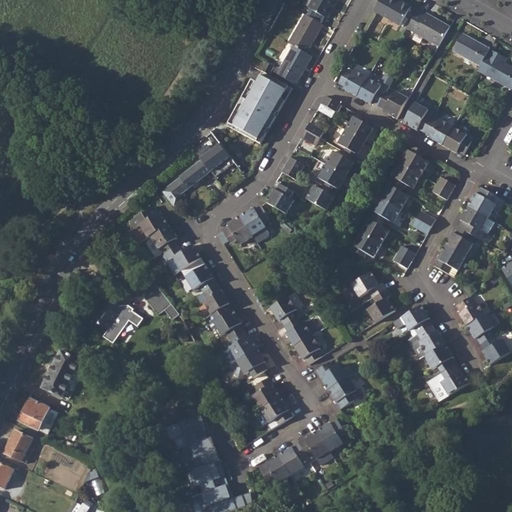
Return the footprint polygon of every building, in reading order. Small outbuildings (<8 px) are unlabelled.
[(326,18),(336,0),(312,0),(308,8),(326,18)] [(380,0),(374,11),(401,26),(411,7),(400,0),(399,0),(380,0)] [(407,28),(439,45),(450,26),(426,12),(424,14),(417,10),(407,28)] [(293,45),(307,53),(322,25),(304,14),(288,43),(293,45)] [(454,50),(481,65),(490,48),(463,33),(454,50)] [(277,74),(296,85),(312,56),(307,53),(293,45),(277,74)] [(511,65),(505,62),(503,61),(505,56),(490,48),(481,65),(479,69),(511,87),(511,65)] [(260,72),(269,77),(272,71),(274,67),(266,62),(260,72)] [(345,90),(358,97),(368,79),(355,72),(353,74),(347,70),(339,85),(346,88),(345,90)] [(286,90),(259,75),(231,126),(257,141),(286,90)] [(372,103),(379,107),(387,93),(381,89),(382,87),(368,79),(358,97),(371,105),(372,103)] [(384,112),(397,120),(409,99),(396,92),(393,97),(387,93),(379,107),(385,110),(384,112)] [(323,104),(337,112),(341,104),(327,97),(323,104)] [(418,130),(425,133),(433,119),(427,116),(429,111),(416,104),(404,124),(417,132),(418,130)] [(377,125),(370,121),(368,125),(362,121),(354,117),(347,130),(368,142),(377,125)] [(430,139),(444,147),(454,128),(441,121),(439,123),(433,119),(425,133),(431,137),(430,139)] [(243,173),(248,169),(245,164),(249,160),(220,122),(210,132),(219,143),(231,158),(243,173)] [(308,130),(322,138),(327,131),(312,122),(308,130)] [(458,152),(466,156),(473,142),(467,138),(468,136),(454,128),(444,147),(457,154),(458,152)] [(304,138),(318,146),(322,138),(308,130),(304,138)] [(340,143),(347,147),(354,151),(351,155),(358,158),(361,154),(362,154),(368,142),(347,130),(340,143)] [(211,173),(231,158),(219,143),(199,158),(202,161),(210,171),(211,173)] [(429,162),(422,159),(416,155),(419,150),(412,146),(401,165),(421,177),(429,162)] [(425,153),(419,150),(416,155),(422,159),(424,156),(425,153)] [(358,158),(351,155),(349,158),(343,155),(336,151),(328,164),(349,176),(358,158)] [(288,165),(303,173),(307,165),(292,158),(288,165)] [(182,194),(210,171),(202,161),(163,191),(175,205),(181,201),(182,194)] [(320,178),(327,182),(334,186),(332,190),(338,193),(341,189),(342,190),(349,176),(328,164),(320,178)] [(284,173),(298,181),(303,173),(288,165),(284,173)] [(392,181),(398,185),(400,181),(407,185),(414,189),(421,177),(401,165),(392,181)] [(438,186),(452,194),(456,186),(443,178),(438,186)] [(409,197),(402,193),(396,189),(398,185),(392,181),(382,199),(402,210),(409,197)] [(268,203),(289,215),(296,202),(292,200),(296,193),(281,184),(277,192),(275,190),(268,203)] [(338,193),(332,190),(330,194),(323,190),(316,186),(308,199),(329,211),(338,193)] [(434,193),(448,201),(452,194),(438,186),(434,193)] [(470,208),(490,219),(500,202),(501,200),(497,197),(482,189),(479,195),(477,195),(470,208)] [(373,217),(378,220),(381,216),(387,219),(389,220),(395,224),(402,210),(382,199),(374,212),(375,212),(373,217)] [(242,217),(254,237),(255,237),(259,244),(270,237),(271,233),(265,224),(271,220),(263,206),(257,210),(255,208),(242,217)] [(474,237),(489,246),(493,238),(490,236),(497,223),(490,219),(470,208),(462,221),(463,222),(460,229),(474,237)] [(141,228),(149,241),(152,240),(170,228),(162,216),(160,217),(156,209),(136,221),(131,225),(135,232),(141,228)] [(419,220),(433,228),(437,220),(423,213),(419,220)] [(385,223),(387,219),(381,216),(378,220),(385,224),(385,223)] [(239,241),(242,246),(255,237),(254,237),(242,217),(229,225),(230,227),(224,231),(233,245),(239,241)] [(390,232),(383,228),(376,224),(378,220),(373,217),(371,220),(370,220),(362,234),(383,245),(390,232)] [(411,225),(429,235),(433,228),(419,220),(415,218),(411,225)] [(162,251),(166,258),(180,249),(176,242),(178,241),(170,228),(152,240),(160,252),(162,251)] [(470,243),(474,237),(460,229),(456,235),(454,234),(447,248),(468,259),(475,246),(470,243)] [(353,251),(359,254),(362,250),(368,254),(375,258),(383,245),(362,234),(353,251)] [(399,254),(413,262),(418,255),(403,247),(399,254)] [(175,261),(183,274),(203,261),(195,248),(184,255),(180,249),(166,258),(170,264),(175,261)] [(436,268),(450,276),(454,269),(460,273),(468,259),(447,248),(436,268)] [(365,258),(368,254),(362,250),(359,254),(365,258)] [(395,262),(409,270),(413,262),(399,254),(395,262)] [(202,290),(206,296),(219,287),(207,268),(187,280),(195,293),(202,290)] [(371,292),(375,299),(389,290),(385,283),(382,285),(374,272),(353,284),(362,298),(371,292)] [(205,305),(214,318),(230,308),(232,307),(219,287),(206,296),(210,302),(205,305)] [(182,317),(158,288),(145,299),(161,318),(167,313),(175,322),(182,317)] [(370,310),(378,323),(398,311),(390,298),(393,296),(389,290),(375,299),(379,304),(370,310)] [(101,305),(91,320),(108,332),(104,338),(114,344),(129,322),(138,328),(143,320),(132,312),(134,310),(128,307),(121,307),(120,307),(105,296),(100,304),(101,305)] [(461,314),(469,327),(489,315),(480,302),(477,304),(473,298),(458,306),(462,313),(461,314)] [(282,322),(287,328),(300,320),(296,313),(298,312),(290,299),(272,310),(280,323),(282,322)] [(431,319),(423,307),(402,319),(395,324),(400,330),(407,326),(411,332),(416,329),(420,336),(434,327),(429,320),(431,319)] [(216,326),(224,338),(228,336),(232,342),(246,334),(242,327),(244,326),(236,314),(234,315),(230,308),(214,318),(213,319),(216,326)] [(479,339),(483,346),(497,336),(493,330),(497,328),(489,315),(469,327),(477,340),(479,339)] [(288,335),(297,348),(315,337),(323,332),(314,319),(304,325),(300,320),(287,328),(290,334),(288,335)] [(421,344),(430,356),(448,345),(439,332),(437,333),(434,327),(420,336),(424,342),(421,344)] [(411,332),(415,339),(420,336),(416,329),(411,332)] [(233,351),(241,364),(260,352),(252,339),(251,340),(246,334),(232,342),(237,349),(233,351)] [(424,342),(420,336),(415,339),(419,345),(421,344),(424,342)] [(485,353),(493,366),(511,353),(511,351),(505,340),(501,343),(497,336),(483,346),(487,352),(485,353)] [(307,360),(311,366),(325,358),(321,352),(323,350),(315,337),(297,348),(306,361),(307,360)] [(440,368),(444,374),(458,365),(454,359),(456,358),(448,345),(430,356),(427,358),(435,371),(440,368)] [(64,397),(70,400),(88,363),(61,350),(42,389),(63,399),(64,397)] [(254,374),(258,381),(271,372),(267,366),(269,365),(260,352),(241,364),(249,377),(254,374)] [(331,391),(351,378),(342,366),(337,369),(332,362),(319,371),(331,391)] [(444,384),(452,396),(472,383),(464,370),(462,372),(458,365),(444,374),(449,381),(444,384)] [(331,391),(343,410),(367,396),(363,391),(361,391),(351,378),(331,391)] [(258,399),(265,412),(286,399),(273,380),(259,389),(263,395),(258,399)] [(280,422),(283,428),(298,418),(286,399),(265,412),(274,425),(280,422)] [(20,421),(39,430),(50,409),(31,400),(20,421)] [(59,413),(50,409),(39,430),(48,435),(59,413)] [(235,498),(204,413),(181,422),(189,445),(180,448),(195,488),(192,489),(195,497),(205,494),(210,511),(225,511),(230,510),(230,511),(231,511),(248,506),(244,495),(235,498)] [(332,452),(333,452),(346,444),(342,438),(349,434),(339,420),(320,432),(332,452)] [(3,453),(25,464),(36,441),(15,430),(3,453)] [(301,444),(310,458),(313,464),(319,460),(324,466),(337,458),(333,452),(332,452),(320,432),(301,444)] [(281,456),(294,476),(313,464),(310,458),(301,444),(281,456)] [(277,479),(281,485),(295,477),(294,476),(281,456),(262,469),(271,483),(277,479)] [(0,487),(5,490),(12,477),(8,475),(11,469),(0,463),(0,487)] [(103,511),(104,511),(86,499),(81,506),(75,502),(69,511),(103,511)]
